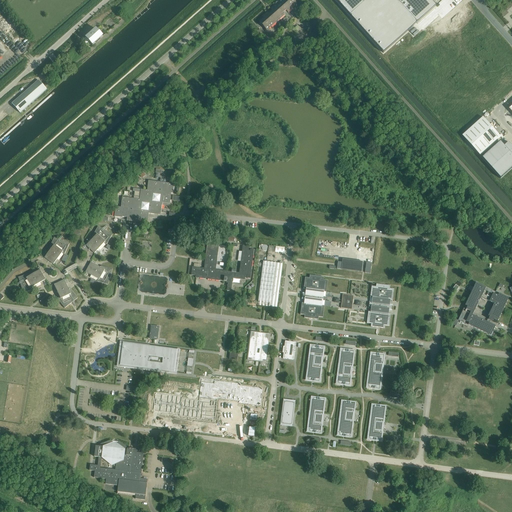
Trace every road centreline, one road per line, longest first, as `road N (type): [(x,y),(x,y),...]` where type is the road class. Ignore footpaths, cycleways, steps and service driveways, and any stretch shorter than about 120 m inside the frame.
road 1 (residential): [(435,346),(449,245),(186,211),(176,220)]
road 2 (tertiary): [(0,205),(232,0)]
road 3 (residential): [(158,431),(75,413),(81,317)]
road 4 (residential): [(118,304),(281,325)]
road 5 (residential): [(281,325),(435,346)]
road 6 (unclassified): [(0,96),(108,0)]
road 7 (residential): [(267,446),(281,325)]
road 8 (residential): [(418,465),(435,346)]
